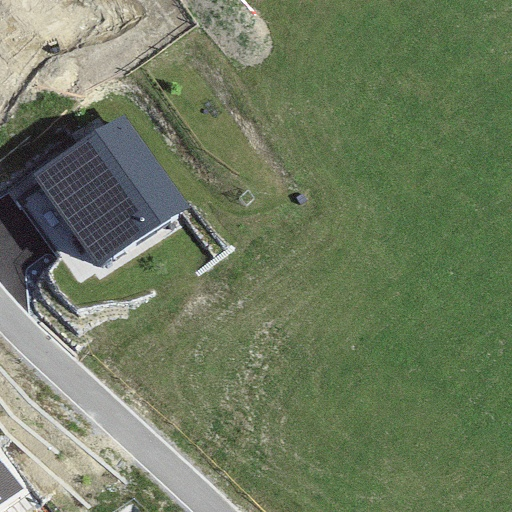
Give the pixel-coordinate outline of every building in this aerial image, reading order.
[(142,22),(127,0),(0,0),(0,76),(18,103),(142,22)] [(192,208),(126,113),(34,178),(100,272),(192,208)] [(431,273),(380,195),(294,254),(346,329),(431,273)] [(475,341),(431,273),(346,329),(390,396),(475,341)] [(0,511),(1,511),(27,492),(0,456),(0,511)]
